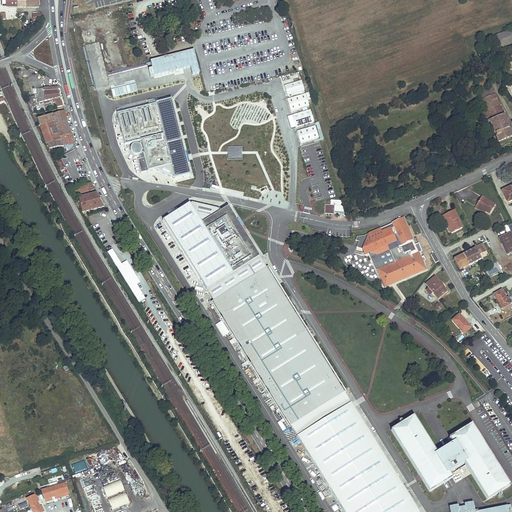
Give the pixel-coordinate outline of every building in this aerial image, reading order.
[(511,30),(496,36),(501,48),(511,43),(511,30)] [(300,76),(282,81),(286,93),(304,88),(300,76)] [(483,86),(479,87),(484,99),(494,95),(491,87),(485,90),(483,86)] [(43,89),(38,89),(38,94),(35,95),(35,99),(39,99),(39,103),(52,100),(53,103),(54,106),(56,106),(57,108),(62,106),(57,88),(44,88),(44,89),(43,89)] [(287,100),(290,112),(308,106),(305,94),(287,100)] [(484,99),(482,100),(489,117),(485,118),(486,122),(490,120),(498,142),(511,136),(495,95),(494,95),(484,99)] [(191,176),(172,100),(118,115),(125,145),(141,141),(149,172),(171,166),(175,180),(191,176)] [(292,116),(295,128),(313,122),(310,110),(292,116)] [(62,140),(61,137),(71,135),(64,112),(37,119),(39,127),(46,145),(47,144),(62,140)] [(297,132),(300,144),(318,138),(315,126),(297,132)] [(62,140),(64,146),(75,144),(72,136),(71,135),(61,137),(62,140)] [(49,149),(64,146),(62,140),(47,144),(49,149)] [(75,196),(94,189),(90,183),(73,189),(75,196)] [(511,200),(511,185),(502,191),(508,202),(511,200)] [(78,198),(82,212),(104,206),(96,193),(78,198)] [(495,205),(482,196),(476,206),(485,212),(489,214),(495,205)] [(330,205),(334,205),(333,213),(343,214),(343,201),(330,200),(330,205)] [(190,203),(163,220),(208,292),(261,259),(229,207),(223,211),(192,204),(191,205),(190,203)] [(333,206),(326,205),(325,213),(326,214),(331,214),(332,214),(333,206)] [(460,222),(454,210),(443,216),(447,225),(449,224),(453,233),(461,229),(458,223),(460,222)] [(415,245),(403,218),(393,222),(393,223),(364,236),(357,237),(356,240),(359,242),(357,247),(362,249),(371,252),(386,286),(426,268),(419,253),(422,251),(419,243),(415,245)] [(511,252),(511,236),(510,232),(499,238),(507,255),(511,252)] [(474,247),(474,248),(463,254),(469,266),(481,259),(478,254),(486,250),(482,242),(474,247)] [(436,263),(439,261),(433,251),(432,252),(433,254),(431,255),(436,263)] [(469,266),(463,254),(453,259),(460,270),(469,266)] [(344,392),(265,268),(253,275),(252,273),(222,292),(223,294),(212,302),(290,426),(344,392)] [(446,291),(435,278),(426,285),(429,288),(432,292),(437,298),(446,291)] [(506,299),(502,290),(494,295),(502,309),(510,304),(506,299)] [(473,330),(459,315),(452,321),(466,336),(473,330)] [(472,353),(468,356),(473,362),(477,359),(472,353)] [(480,370),(485,375),(489,371),(483,367),(480,370)] [(351,403),(344,392),(290,426),(297,437),(351,403)] [(419,511),(351,403),(297,437),(344,511),(419,511)] [(10,418),(0,421),(0,440),(5,458),(23,452),(18,434),(19,433),(19,432),(17,432),(13,417),(9,418),(10,418)] [(393,430),(430,489),(450,477),(447,472),(465,460),(488,497),(508,485),(488,453),(478,436),(471,426),(451,438),(454,443),(436,455),(413,418),(393,430)] [(481,434),(478,436),(488,453),(491,451),(481,434)] [(73,474),(87,468),(84,460),(70,465),(73,474)] [(112,511),(130,504),(120,479),(102,486),(112,511)] [(68,493),(67,489),(63,490),(61,484),(63,483),(62,481),(58,482),(59,485),(43,490),(39,491),(40,494),(44,493),(46,500),(68,493)] [(36,511),(42,511),(45,511),(36,492),(30,495),(36,508),(35,508),(36,511)]
